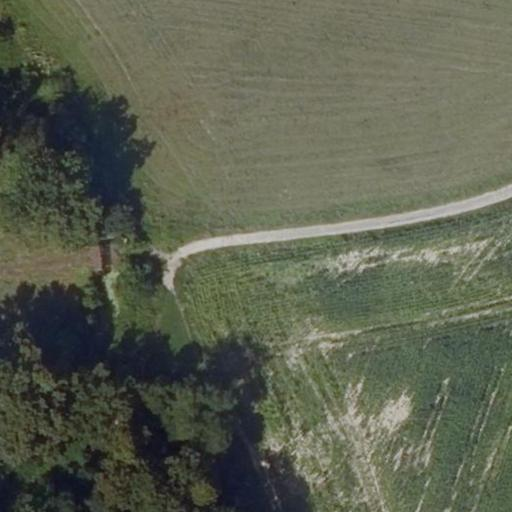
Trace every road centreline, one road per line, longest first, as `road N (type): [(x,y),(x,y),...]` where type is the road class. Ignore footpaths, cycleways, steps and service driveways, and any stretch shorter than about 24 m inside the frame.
road 1 (track): [(163,254),(401,222),(511,192)]
road 2 (track): [(5,511),(102,453),(127,427),(163,254)]
road 3 (track): [(261,511),(163,254)]
road 4 (track): [(0,269),(163,254)]
